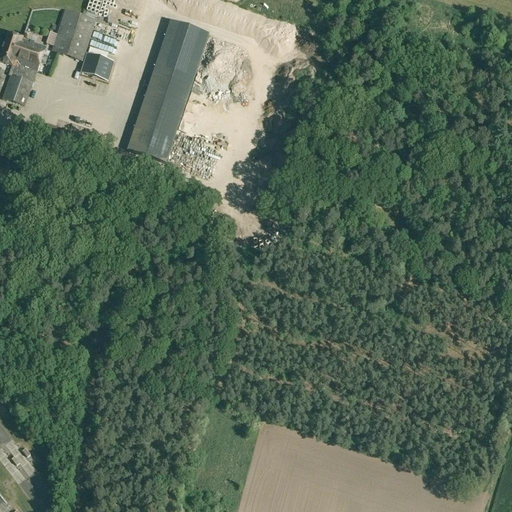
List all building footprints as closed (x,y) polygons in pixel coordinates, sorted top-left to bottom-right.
[(82,62),(96,22),(65,12),(52,52),(82,62)] [(171,31),(166,47),(166,46),(160,64),(160,68),(169,70),(169,76),(170,76),(191,83),(196,67),(205,37),(205,35),(198,33),(188,30),(171,31)] [(7,34),(0,56),(0,63),(14,68),(13,72),(18,74),(21,67),(38,73),(40,65),(44,66),(46,64),(47,59),(43,56),(46,48),(22,40),(23,39),(7,34)] [(113,65),(88,57),(82,74),(107,82),(113,65)] [(10,77),(3,101),(25,108),(33,85),(10,77)] [(245,150),(239,176),(267,182),(283,107),(277,106),(275,112),(254,108),(251,123),(266,126),(264,135),(268,136),(266,146),(248,142),(249,137),(243,136),(240,149),(245,150)] [(48,125),(43,139),(41,146),(56,151),(59,144),(85,153),(89,139),(48,125)] [(173,142),(135,129),(127,152),(165,165),(173,142)] [(201,204),(203,197),(172,188),(169,188),(169,202),(172,192),(172,206),(171,206),(159,203),(154,203),(154,207),(160,209),(179,208),(215,208),(201,204)] [(381,198),(379,205),(393,208),(394,201),(381,198)] [(26,450),(22,452),(27,459),(30,456),(26,450)]
